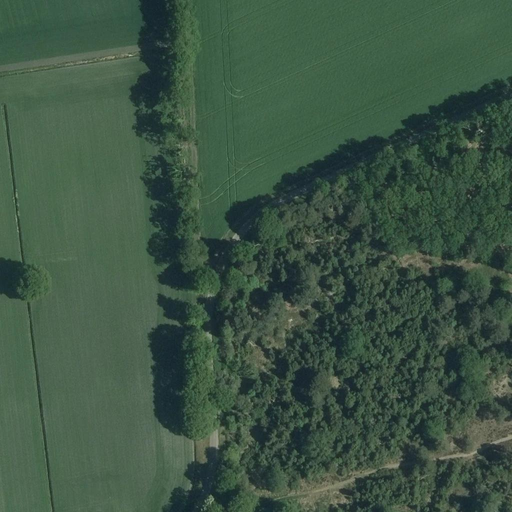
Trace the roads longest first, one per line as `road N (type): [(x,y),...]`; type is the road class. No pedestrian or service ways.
road 1 (unclassified): [(195,511),(213,452),(210,297),(239,234),(278,202),(511,95)]
road 2 (track): [(511,437),(237,511)]
road 3 (track): [(220,261),(201,247),(183,0)]
